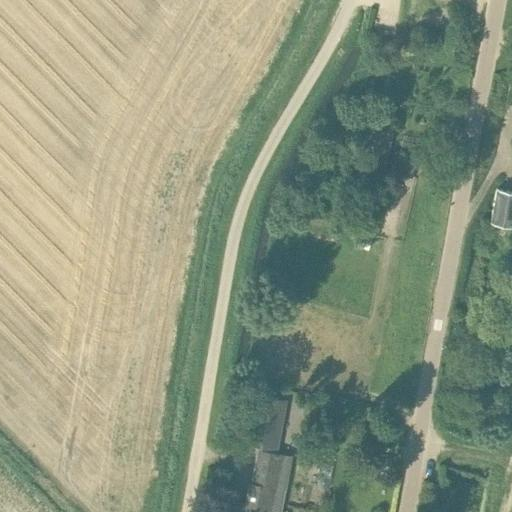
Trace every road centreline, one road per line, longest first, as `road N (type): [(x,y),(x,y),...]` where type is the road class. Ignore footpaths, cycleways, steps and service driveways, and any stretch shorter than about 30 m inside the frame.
road 1 (unclassified): [(192,511),(240,220),(347,0)]
road 2 (unclassified): [(409,511),(502,0)]
